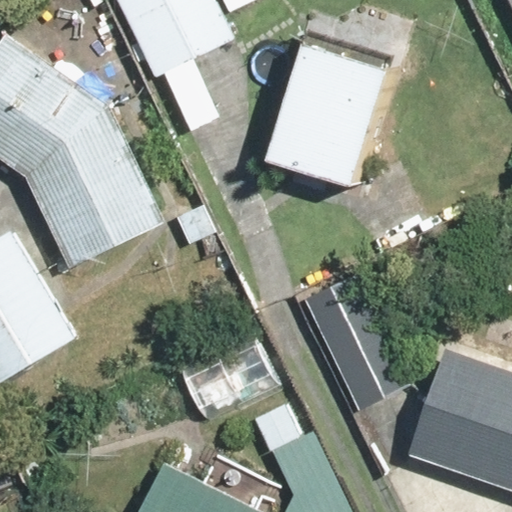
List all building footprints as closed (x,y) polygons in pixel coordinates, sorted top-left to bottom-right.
[(215,0),(122,0),(188,130),(223,112),(197,59),(235,40),(215,0)] [(225,0),(231,12),(255,0),(225,0)] [(72,268),(164,222),(102,97),(13,31),(0,48),(0,161),(31,185),(72,268)] [(394,68),(307,41),(270,161),(357,188),(394,68)] [(0,384),(79,334),(10,226),(0,232),(0,384)] [(358,273),(306,300),(364,415),(417,388),(376,307),(358,273)] [(211,421),(279,380),(252,335),(184,376),(211,421)] [(511,371),(450,349),(413,453),(511,487),(511,371)] [(279,507),(281,511),(266,511),(170,460),(142,511),(357,511),(316,429),(305,434),(290,403),(260,418),(298,497),(279,507)]
